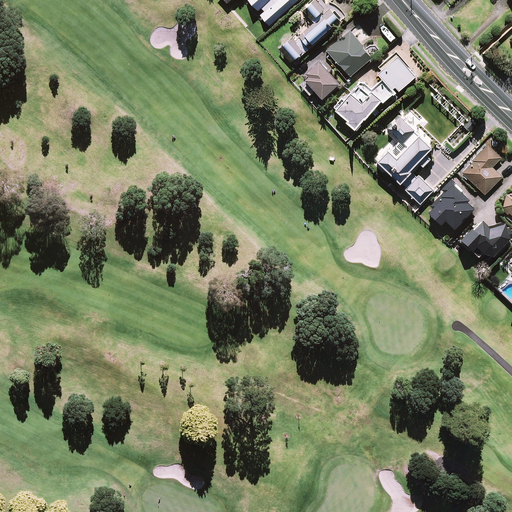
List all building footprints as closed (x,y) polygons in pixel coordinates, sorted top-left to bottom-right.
[(250,0),(259,9),(262,6),(265,10),(261,14),(270,24),(297,0),(250,0)] [(298,54),(300,56),(329,30),(344,17),(335,8),(325,17),(320,11),(325,8),(318,0),(314,0),(304,9),(315,22),(300,35),(301,37),(296,42),(292,37),(279,48),(291,61),(298,54)] [(373,55),(349,30),(328,50),(351,75),(373,55)] [(415,73),(396,53),(377,71),(383,78),(371,89),(363,80),(336,106),(354,125),(382,99),(383,101),(393,91),(395,93),(415,73)] [(342,84),(319,60),(303,75),(326,99),(342,84)] [(417,120),(407,110),(390,128),(401,139),(392,148),(390,146),(379,158),(407,186),(406,188),(421,202),(433,189),(419,175),(417,176),(412,172),(421,162),(423,164),(430,157),(425,152),(431,146),(411,126),(417,120)] [(480,122),(475,117),(468,124),(474,129),(480,122)] [(502,156),(489,144),(462,172),(485,193),(502,175),(492,166),(502,156)] [(469,196),(454,182),(429,209),(442,221),(445,217),(456,226),(474,206),(466,199),(469,196)] [(511,198),(503,201),(503,208),(501,210),(507,215),(508,213),(511,217),(511,198)] [(488,229),(481,221),(474,229),(471,227),(459,239),(478,257),(483,251),(493,260),(510,242),(507,238),(503,222),(488,229)]
